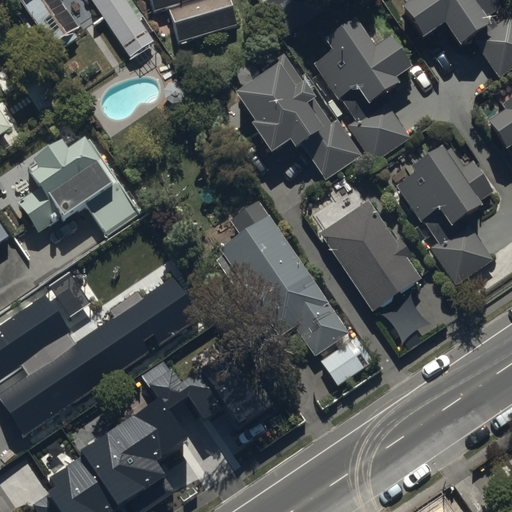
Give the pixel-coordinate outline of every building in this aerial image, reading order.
[(18,0),(53,47),(77,30),(54,0),(18,0)] [(122,0),(87,0),(131,64),(155,47),(122,0)] [(150,0),(155,17),(216,0),(150,0)] [(228,0),(171,16),(180,48),(237,32),(228,0)] [(310,0),(255,0),(283,39),(320,14),(310,0)] [(407,0),(404,2),(412,13),(404,18),(425,49),(447,34),(463,57),(474,49),(498,84),(511,74),(511,21),(497,31),(490,22),(502,14),(492,0),(407,0)] [(413,80),(390,47),(376,57),(358,30),(327,52),(333,60),(317,71),(356,127),(348,132),(373,169),(409,143),(385,108),(402,96),(398,91),(413,80)] [(361,162),(338,127),(332,131),(284,60),(264,73),(270,82),(237,104),(256,134),(252,136),(272,166),(290,154),(296,162),(305,156),(326,186),(361,162)] [(506,109),(488,121),(511,155),(511,98),(503,104),(506,109)] [(0,116),(0,141),(12,134),(0,116)] [(62,225),(65,229),(88,214),(108,242),(140,221),(89,147),(68,161),(63,153),(30,176),(36,184),(30,188),(35,195),(18,207),(40,240),(62,225)] [(464,173),(452,156),(396,194),(420,229),(425,226),(440,247),(430,254),(456,292),(494,266),(468,229),(484,217),(478,209),(493,198),(472,167),(464,173)] [(217,268),(262,335),(271,328),(291,357),(304,348),(315,364),(349,341),(259,208),(232,226),(243,243),(221,258),(224,263),(217,268)] [(369,208),(320,240),(372,320),(423,286),(411,268),(415,265),(401,244),(396,248),(369,208)] [(150,221),(114,244),(137,279),(173,255),(150,221)] [(0,248),(8,243),(0,230),(0,248)] [(47,296),(0,327),(0,380),(23,365),(30,376),(0,396),(0,400),(25,436),(200,317),(173,278),(79,342),(47,296)] [(60,489),(34,506),(37,511),(115,511),(125,506),(129,511),(151,511),(181,493),(158,459),(192,436),(174,411),(188,402),(202,422),(226,405),(238,423),(273,400),(238,348),(180,387),(165,364),(144,378),(158,400),(82,451),(85,456),(52,478),(60,489)]
